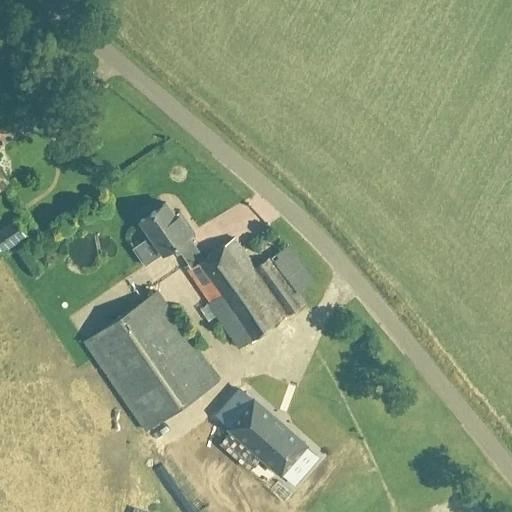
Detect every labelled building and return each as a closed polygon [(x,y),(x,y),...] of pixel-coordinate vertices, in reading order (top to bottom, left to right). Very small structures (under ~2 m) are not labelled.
[(55,69),(43,58),(34,68),(47,79),(55,69)] [(201,216),(213,211),(206,195),(194,200),(201,216)] [(166,204),(140,222),(162,254),(172,248),(177,255),(181,252),(191,268),(187,271),(209,303),(208,304),(239,349),(304,305),(297,294),(314,282),(288,246),(271,259),(270,258),(256,268),(234,239),(204,260),(188,237),(193,233),(183,219),(178,222),(166,204)] [(0,229),(0,248),(2,252),(25,237),(15,220),(0,229)] [(218,383),(218,382),(156,293),(84,342),(84,343),(146,432),(147,432),(218,383)] [(288,477),(297,481),(316,457),(240,393),(220,417),(224,423),(213,439),(274,489),(288,477)]
